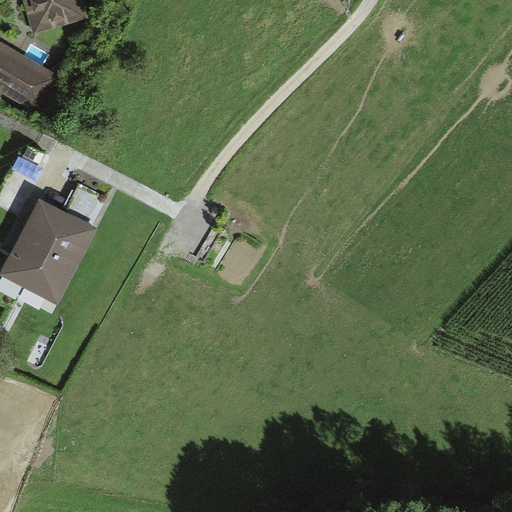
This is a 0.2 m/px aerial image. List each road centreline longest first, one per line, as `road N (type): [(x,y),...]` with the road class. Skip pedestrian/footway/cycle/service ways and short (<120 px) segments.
road 1 (track): [(367,0),(253,112),(184,214),(172,209)]
road 2 (residential): [(0,118),(172,209)]
